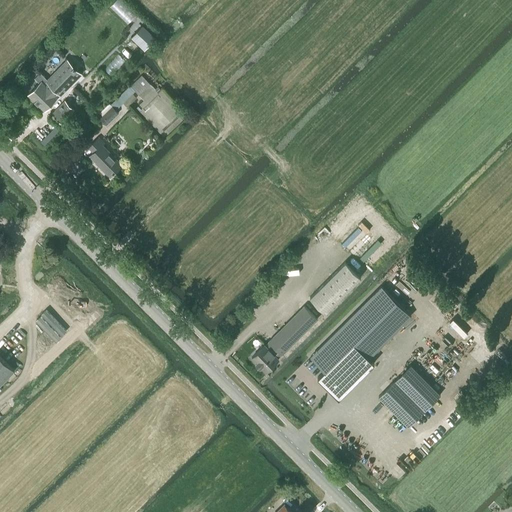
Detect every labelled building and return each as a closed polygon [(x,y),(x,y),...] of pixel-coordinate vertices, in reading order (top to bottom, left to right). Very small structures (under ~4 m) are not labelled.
[(142,24),(131,36),(145,49),(156,37),(142,24)] [(39,83),(28,94),(44,111),(58,97),(58,96),(76,77),(80,72),(67,59),(47,79),(40,72),(34,78),(39,83)] [(183,113),(161,90),(158,93),(141,75),(130,85),(144,100),(139,104),(142,108),(139,111),(160,134),(164,131),(167,134),(183,120),(179,116),(183,113)] [(65,99),(52,112),(61,122),(67,116),(72,121),(77,116),(72,111),(74,109),(65,99)] [(106,125),(119,113),(115,109),(112,106),(99,118),(106,125)] [(122,164),(103,144),(105,143),(99,136),(87,147),(91,153),(88,156),(95,164),(108,178),(122,164)] [(360,277),(345,262),(309,297),(325,313),(360,277)] [(382,286),(311,356),(340,386),(411,316),(382,286)] [(278,357),(281,354),(282,355),(317,319),(303,305),(268,341),(269,342),(266,345),(265,344),(253,357),(265,370),(278,357)] [(0,384),(14,370),(0,356),(0,384)] [(411,364),(378,396),(408,426),(440,394),(411,364)]
